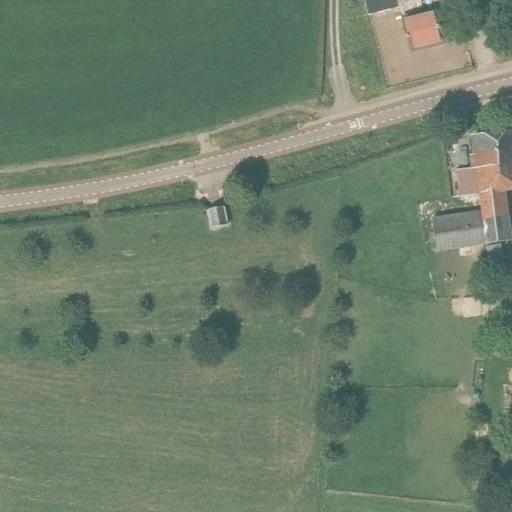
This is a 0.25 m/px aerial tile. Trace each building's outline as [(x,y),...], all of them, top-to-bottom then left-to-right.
[(436,12),(460,6),(458,0),(365,0),(373,34),(403,28),(406,39),(409,38),(412,51),(413,51),(413,49),(425,46),(426,48),(427,48),(427,46),(442,42),(436,12)] [(504,152),(504,151),(505,151),(505,149),(506,146),(507,145),(510,145),(511,145),(511,132),(502,134),(472,137),(474,153),(469,154),(471,169),(456,170),(458,197),(479,195),(479,196),(480,196),(479,181),(484,180),(482,168),(490,167),(489,153),(504,152)] [(479,196),(480,211),(482,219),(507,215),(504,190),(511,189),(511,149),(505,151),(504,151),(504,152),(489,153),(490,167),(482,168),(484,180),(479,181),(480,196),(479,196)] [(225,207),(208,210),(211,230),(228,226),(225,207)] [(510,240),(507,215),(482,219),(480,211),(432,218),(437,252),(510,240)]
